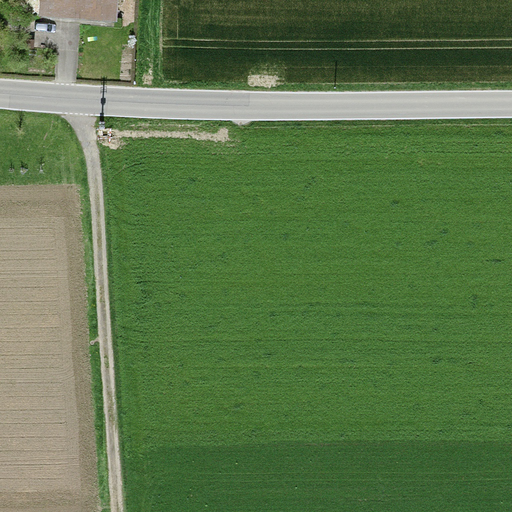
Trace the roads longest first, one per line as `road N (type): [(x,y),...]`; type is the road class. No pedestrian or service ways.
road 1 (tertiary): [(0,92),(248,105),(511,103)]
road 2 (track): [(77,98),(95,175),(118,511)]
